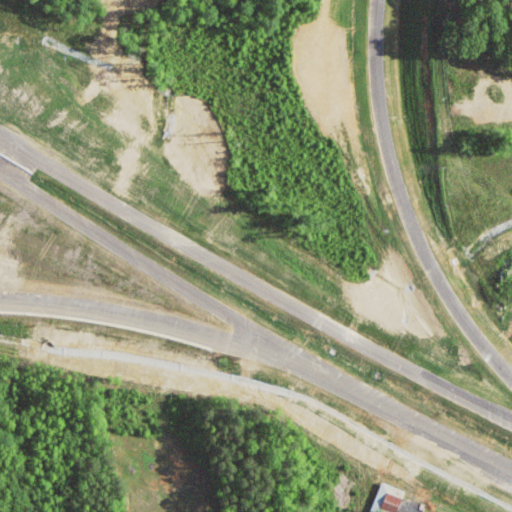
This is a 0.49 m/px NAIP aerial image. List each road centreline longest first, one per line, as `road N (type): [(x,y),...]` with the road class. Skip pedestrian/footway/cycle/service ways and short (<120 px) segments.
road 1 (motorway): [(511,421),(0,136)]
road 2 (motorway): [(0,169),(169,278),(383,399)]
road 3 (motorway): [(511,376),(451,299),(402,193),(383,107),(380,0)]
road 4 (motorway): [(0,297),(168,321),(383,399)]
road 5 (motorway): [(383,399),(511,465)]
